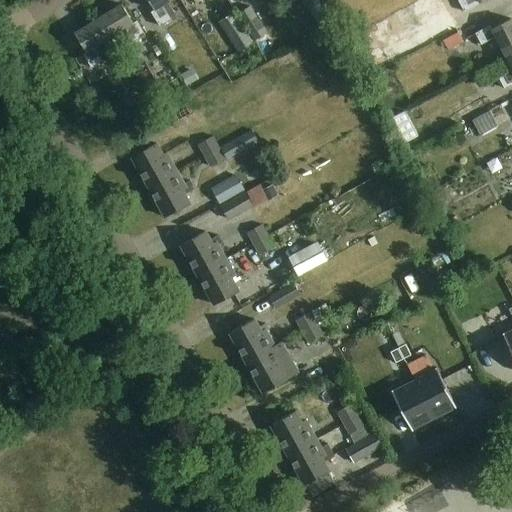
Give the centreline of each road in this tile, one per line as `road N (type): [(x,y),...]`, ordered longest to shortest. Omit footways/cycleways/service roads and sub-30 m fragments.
road 1 (residential): [(271,511),(1,34)]
road 2 (residential): [(311,511),(511,404)]
road 3 (track): [(0,311),(103,352),(182,354)]
